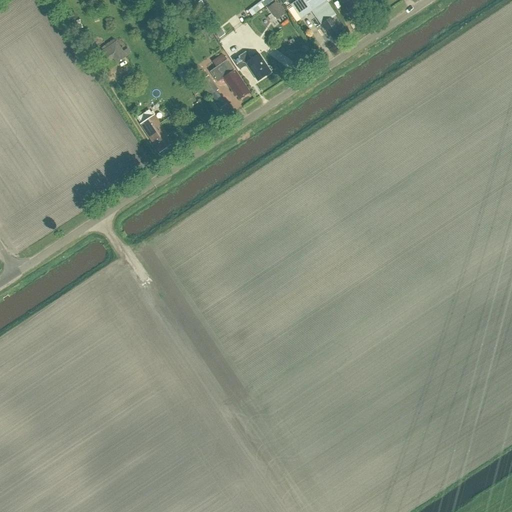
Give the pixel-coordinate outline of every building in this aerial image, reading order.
[(273,0),(260,0),(247,10),(251,16),(273,0)] [(296,0),(291,4),(301,19),(312,11),(324,30),(326,29),(332,38),(341,32),(332,18),(335,17),(324,0),(296,0)] [(342,0),(351,13),(362,6),(358,0),(342,0)] [(275,2),(267,8),(271,13),(279,8),(275,2)] [(96,57),(103,67),(113,59),(117,64),(127,57),(116,43),(96,57)] [(251,60),(246,52),(233,60),(240,70),(246,65),(257,82),(271,73),(259,54),(251,60)] [(210,72),(217,82),(223,78),(232,91),(233,90),(239,99),(248,92),(227,60),(210,72)] [(209,96),(218,90),(208,75),(199,81),(209,96)] [(162,151),(171,144),(166,137),(168,136),(155,116),(141,125),(157,150),(160,148),(162,151)]
